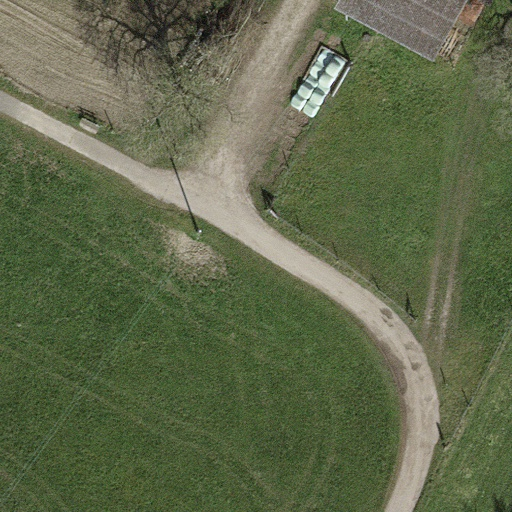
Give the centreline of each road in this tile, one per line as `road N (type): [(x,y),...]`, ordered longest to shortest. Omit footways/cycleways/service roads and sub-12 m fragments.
road 1 (track): [(396,511),(423,437),(407,352),(348,285),(198,204)]
road 2 (track): [(198,204),(0,97)]
